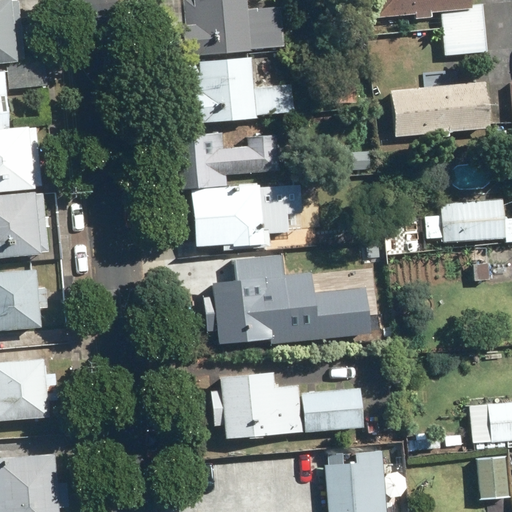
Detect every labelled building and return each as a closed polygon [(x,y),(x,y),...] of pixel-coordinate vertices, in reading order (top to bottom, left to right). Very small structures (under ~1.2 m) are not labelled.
[(0,0),(0,59),(19,58),(12,0),(0,0)] [(178,0),(183,55),(283,46),(280,6),(246,9),(245,0),(178,0)] [(374,0),(376,17),(439,11),(443,54),(486,50),(482,5),(471,6),(470,0),(374,0)] [(185,63),(191,123),(296,113),(293,84),(255,88),(252,56),(185,63)] [(0,65),(0,126),(4,126),(0,88),(41,84),(39,62),(0,65)] [(398,89),(402,136),(491,126),(486,80),(398,89)] [(0,191),(37,188),(31,126),(0,129),(0,191)] [(179,173),(181,188),(226,183),(225,175),(279,169),(276,133),(246,136),(246,143),(222,146),(221,130),(175,135),(177,153),(168,154),(170,174),(179,173)] [(189,192),(194,246),(231,242),(231,247),(268,244),(267,233),(289,231),(287,211),(302,209),(299,181),(189,192)] [(0,253),(40,251),(35,193),(0,195),(0,253)] [(511,216),(503,217),(502,199),(440,203),(441,214),(423,215),(425,238),(440,237),(441,240),(505,236),(505,240),(511,239),(511,216)] [(351,279),(373,280),(373,265),(391,265),(391,242),(351,242),(351,279)] [(206,300),(209,332),(218,331),(219,344),(271,339),(272,346),(375,337),(370,285),(315,290),(313,269),(287,272),(285,255),(234,260),(237,282),(211,284),(212,300),(206,300)] [(511,259),(474,258),(473,280),(511,281),(511,259)] [(0,329),(35,327),(30,271),(0,273),(0,329)] [(0,416),(41,413),(37,358),(0,360),(0,416)] [(299,430),(296,382),(271,384),(270,370),(216,374),(217,390),(206,390),(209,425),(221,424),(222,436),(299,430)] [(362,426),(359,387),(300,391),(302,431),(362,426)] [(511,437),(511,400),(466,405),(469,442),(511,437)] [(0,511),(49,511),(49,506),(60,505),(58,482),(48,483),(46,454),(0,457),(0,511)] [(504,496),(501,454),(471,457),(474,498),(504,496)] [(356,476),(354,458),(262,466),(265,511),(382,511),(380,474),(356,476)]
